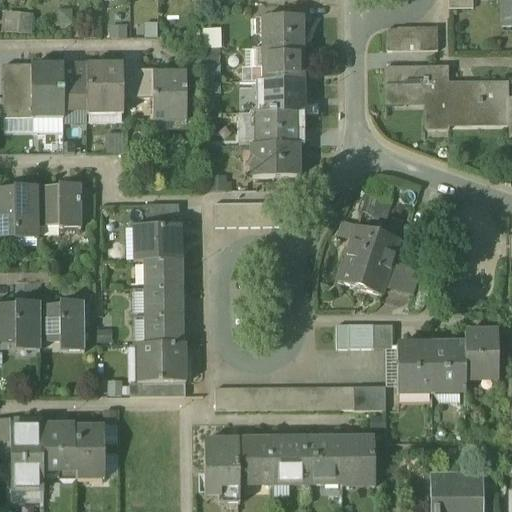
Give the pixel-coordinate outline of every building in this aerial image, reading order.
[(448,0),(449,12),(473,12),(472,0),(448,0)] [(34,35),(34,14),(5,13),(4,34),(34,35)] [(304,22),(262,23),(262,52),(304,52),(304,22)] [(222,49),(221,29),(205,30),(205,49),(222,49)] [(437,30),(424,31),(425,55),(438,55),(437,30)] [(398,31),(398,32),(386,32),(387,55),(412,55),(412,31),(398,31)] [(425,55),(424,31),(412,31),(412,55),(425,55)] [(304,52),(262,52),(262,85),(305,84),(304,52)] [(63,68),(3,69),(3,123),(63,122),(63,113),(63,69),(63,68)] [(86,68),(63,69),(63,113),(87,113),(86,68)] [(123,68),(86,68),(87,113),(89,113),(89,127),(116,127),(116,113),(123,113),(123,102),(123,73),(123,68)] [(448,86),(448,70),(383,71),(384,109),(424,108),(424,134),(449,133),(449,130),(448,86)] [(186,76),(161,76),(161,73),(123,73),(123,102),(153,101),(153,126),(187,125),(186,76)] [(262,85),(256,85),(257,117),(298,116),(305,116),(305,84),(262,85)] [(508,101),(508,85),(448,86),(449,130),(509,129),(508,101)] [(299,149),(298,116),(257,117),(251,117),(251,149),(252,149),(299,149)] [(299,182),(299,149),(252,149),(253,182),(299,182)] [(393,190),(372,185),(369,196),(390,201),(393,190)] [(80,193),(61,193),(61,191),(38,192),(39,227),(59,227),(59,233),(80,233),(80,193)] [(14,192),(14,193),(0,192),(0,236),(39,235),(39,227),(38,192),(14,192)] [(249,231),(249,207),(237,208),(237,232),(249,231)] [(261,207),(249,207),(249,231),(261,231),(261,207)] [(273,207),(261,207),(261,231),(273,231),(273,207)] [(285,207),(273,207),(273,231),(285,231),(285,207)] [(178,208),(148,209),(148,231),(179,230),(178,208)] [(225,232),(225,208),(213,208),(213,232),(225,232)] [(237,232),(237,208),(225,208),(225,232),(237,232)] [(399,241),(355,228),(338,285),(381,299),(399,241)] [(148,231),(139,231),(140,265),(142,265),(182,264),(181,230),(148,231)] [(182,292),(182,264),(142,265),(143,293),(182,292)] [(182,292),(143,293),(143,320),(183,319),(182,292)] [(82,356),(82,306),(59,306),(58,307),(39,307),(40,346),(59,346),(59,356),(82,356)] [(39,307),(13,308),(13,309),(0,308),(0,342),(14,342),(14,347),(40,346),(39,307)] [(183,319),(143,320),(144,349),(183,348),(183,319)] [(349,353),(348,329),(336,329),(336,353),(349,353)] [(361,353),(360,329),(348,329),(349,353),(361,353)] [(373,353),(372,329),(360,329),(361,353),(373,353)] [(385,353),(384,329),(372,329),(373,353),(385,353)] [(392,329),(384,329),(385,353),(392,353),(392,329)] [(497,335),(464,336),(464,348),(465,384),(498,383),(497,335)] [(144,349),(135,349),(136,388),(140,388),(183,387),(185,387),(184,348),(183,348),(144,349)] [(431,348),(397,348),(397,397),(431,397),(431,348)] [(464,348),(431,348),(431,397),(465,397),(465,384),(464,348)] [(183,401),(183,387),(140,388),(140,401),(183,401)] [(319,414),(319,391),(308,392),(308,414),(319,414)] [(331,414),(330,391),(319,391),(319,414),(331,414)] [(342,391),(330,391),(331,414),(342,414),(342,391)] [(354,414),(353,391),(342,391),(342,414),(354,414)] [(370,415),(369,391),(353,391),(354,414),(354,415),(370,415)] [(385,415),(385,391),(369,391),(370,415),(385,415)] [(227,415),(227,392),(215,392),(216,415),(227,415)] [(239,415),(238,392),(227,392),(227,415),(239,415)] [(250,392),(238,392),(239,415),(250,415),(250,392)] [(261,392),(250,392),(250,415),(262,415),(261,392)] [(273,415),(273,392),(261,392),(262,415),(273,415)] [(284,392),(273,392),(273,415),(285,414),(284,392)] [(296,414),(296,392),(284,392),(285,414),(296,414)] [(308,414),(308,392),(296,392),(296,414),(308,414)] [(42,422),(0,422),(0,446),(10,447),(10,431),(42,431),(42,422)] [(75,472),(75,430),(43,431),(43,473),(59,473),(75,472)] [(104,483),(103,430),(75,430),(75,472),(75,483),(104,483)] [(42,431),(10,431),(10,447),(11,491),(12,491),(12,490),(42,490),(42,494),(43,494),(43,473),(43,431),(42,431)] [(374,442),(340,443),(340,444),(340,488),(340,491),(375,491),(374,442)] [(238,444),(204,445),(204,500),(238,499),(238,488),(238,444)] [(272,444),(238,444),(238,488),(272,488),(272,444)] [(306,444),(272,444),(272,488),(306,488),(306,444)] [(340,444),(306,444),(306,488),(340,488),(340,444)] [(496,471),(478,472),(478,479),(478,485),(481,485),(481,497),(496,497),(496,471)] [(75,483),(75,472),(59,473),(60,484),(63,487),(71,487),(75,484),(75,483)] [(478,479),(431,479),(431,498),(434,498),(433,511),(480,511),(481,497),(481,485),(478,485),(478,479)]
